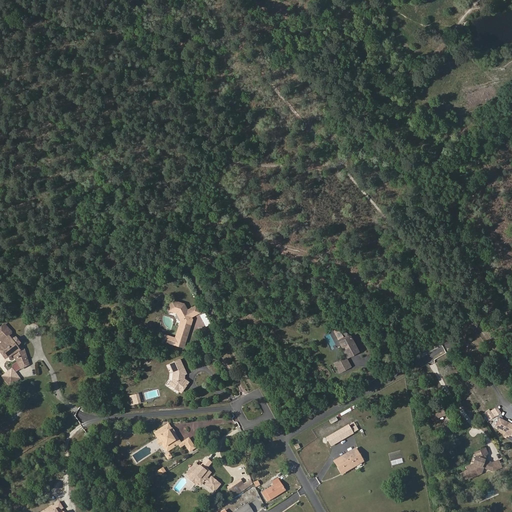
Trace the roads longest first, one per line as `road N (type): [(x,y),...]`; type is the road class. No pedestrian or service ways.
road 1 (residential): [(283,439),(441,348)]
road 2 (residential): [(234,408),(90,418)]
